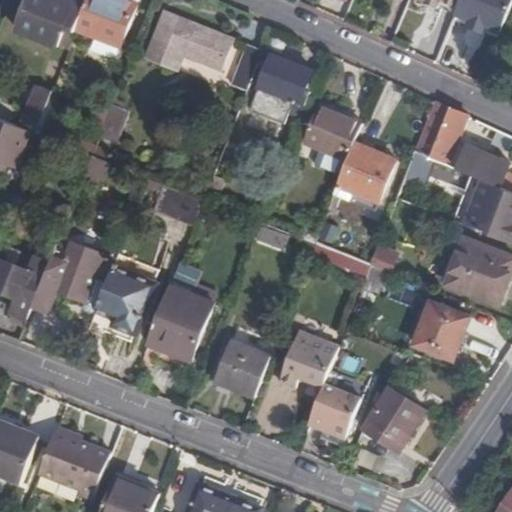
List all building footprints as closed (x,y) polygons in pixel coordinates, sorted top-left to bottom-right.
[(88,6),(71,0),(30,0),(19,31),(60,46),(66,28),(77,32),(79,29),(88,6)] [(120,45),(123,46),(139,5),(127,0),(90,0),(88,6),(79,29),(97,36),(120,45)] [(511,0),(464,0),(462,6),(459,13),(473,20),(474,20),(478,16),(489,21),(488,27),(489,27),(504,33),(511,14),(511,0)] [(235,39),(166,12),(148,58),(179,70),(187,50),(196,54),(194,59),(223,70),(235,39)] [(489,21),(478,16),(474,20),(473,20),(472,23),(488,30),(489,27),(488,27),(489,21)] [(77,32),(66,28),(60,46),(70,50),(77,32)] [(120,45),(97,36),(91,50),(110,57),(116,55),(120,45)] [(264,50),(248,44),(233,84),(248,90),(264,50)] [(315,71),(273,55),(255,99),(267,103),(272,92),(297,102),(293,113),(302,117),(312,93),(307,91),(315,71)] [(53,91),(39,86),(22,127),(31,131),(37,133),(53,91)] [(389,120),(401,92),(388,86),(376,115),(389,120)] [(272,92),(267,103),(293,113),(297,102),(272,92)] [(128,105),(116,101),(102,136),(118,142),(130,112),(126,111),(128,105)] [(470,117),(436,101),(416,152),(434,159),(473,175),(511,191),(511,173),(509,172),(511,164),(511,163),(469,145),(465,157),(456,153),(460,142),(470,117)] [(102,102),(94,124),(103,127),(111,106),(102,102)] [(58,110),(48,106),(37,133),(47,137),(58,110)] [(364,124),(320,106),(305,142),(349,160),(356,143),(364,124)] [(0,162),(16,168),(31,131),(22,127),(0,118),(0,162)] [(82,139),(78,150),(87,153),(93,155),(96,146),(97,145),(82,139)] [(469,145),(460,142),(456,153),(465,157),(469,145)] [(380,202),(381,202),(395,166),(372,156),(374,150),(356,143),(349,160),(339,185),(380,202)] [(106,160),(109,152),(96,146),(93,155),(106,160)] [(398,160),(374,150),(372,156),(395,166),(398,160)] [(434,159),(416,152),(404,183),(411,185),(413,179),(424,183),(425,179),(426,180),(434,159)] [(93,155),(87,153),(85,160),(90,162),(93,155)] [(86,172),(106,180),(112,163),(106,160),(93,155),(90,162),(86,172)] [(216,204),(225,179),(214,175),(204,199),(216,204)] [(511,191),(473,175),(455,221),(510,242),(511,236),(511,191)] [(166,184),(156,210),(195,225),(197,218),(204,199),(166,184)] [(377,210),(380,202),(339,185),(336,194),(377,210)] [(197,218),(212,224),(219,205),(216,204),(204,199),(197,218)] [(257,231),(266,234),(270,225),(260,221),(257,231)] [(442,282),(449,284),(466,239),(460,236),(442,282)] [(511,274),(511,256),(466,239),(449,284),(500,304),(511,274)] [(71,248),(59,243),(51,263),(35,305),(49,311),(57,290),(85,301),(88,302),(97,277),(108,281),(114,266),(117,259),(73,242),(71,248)] [(312,253),(330,261),(334,250),(316,243),(312,253)] [(36,257),(5,245),(0,258),(31,270),(36,257)] [(334,250),(330,261),(368,276),(372,265),(334,250)] [(396,263),(376,255),(372,265),(391,273),(392,273),(396,263)] [(13,313),(29,319),(35,305),(51,263),(36,257),(31,270),(0,258),(0,290),(19,298),(13,313)] [(163,349),(193,361),(216,302),(214,301),(218,292),(198,284),(203,271),(180,262),(149,344),(163,349)] [(368,276),(387,283),(391,273),(372,265),(368,276)] [(139,334),(159,283),(114,266),(108,281),(97,310),(117,318),(114,325),(139,334)] [(108,281),(97,277),(88,302),(85,301),(83,307),(85,311),(92,314),(96,312),(97,310),(108,281)] [(415,344),(454,359),(459,348),(466,329),(471,317),(424,299),(413,327),(421,330),(415,344)] [(72,339),(84,344),(90,327),(78,323),(72,339)] [(466,329),(459,348),(464,350),(471,331),(466,329)] [(281,383),(297,389),(301,379),(302,375),(307,376),(305,381),(324,388),(326,384),(340,347),(300,332),(281,383)] [(217,381),(257,396),(272,356),(233,341),(217,381)] [(159,359),(189,370),(193,361),(163,349),(159,359)] [(324,437),(345,445),(363,398),(326,384),(324,388),(311,424),(326,430),(324,437)] [(402,451),(427,411),(389,389),(365,429),(402,451)] [(253,417),(282,426),(288,409),(259,400),(253,417)] [(0,473),(23,483),(42,436),(0,419),(0,473)] [(75,433),(59,427),(41,473),(82,489),(81,493),(95,499),(114,453),(83,441),(74,437),(75,433)] [(118,476),(103,511),(154,511),(162,493),(118,476)] [(262,511),(265,508),(201,483),(189,511),(262,511)] [(511,511),(511,493),(499,511),(511,511)]
